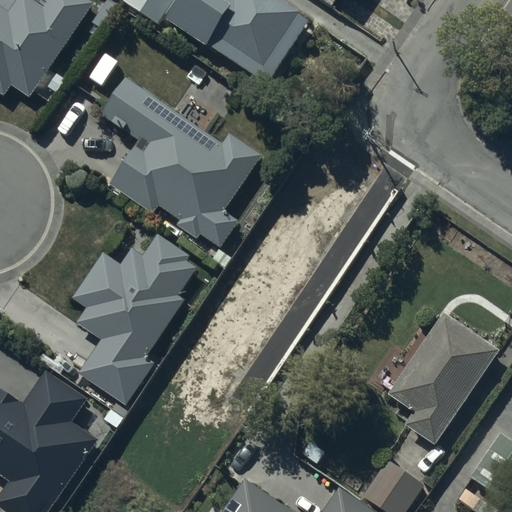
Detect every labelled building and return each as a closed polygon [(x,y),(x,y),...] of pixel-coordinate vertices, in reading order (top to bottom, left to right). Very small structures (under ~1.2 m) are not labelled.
[(62,71),(102,4),(95,0),(56,0),(50,11),(30,0),(25,0),(15,17),(0,8),(0,93),(10,100),(17,87),(37,99),(56,67),(62,71)] [(166,31),(171,23),(272,88),(316,21),(283,0),(129,0),(126,5),(166,31)] [(229,148),(129,82),(106,116),(147,143),(116,189),(159,217),(165,209),(184,222),(180,228),(203,243),(206,238),(223,250),(242,222),(231,215),(269,158),(237,136),(229,148)] [(331,173),(324,183),(281,241),(326,273),(370,212),(356,202),(362,195),(331,173)] [(85,375),(134,406),(161,364),(159,363),(196,306),(189,302),(209,271),(163,241),(149,264),(139,257),(129,273),(107,259),(78,304),(89,311),(79,327),(105,344),(85,375)] [(436,446),(501,351),(450,316),(394,397),(418,414),(408,428),(436,446)] [(30,403),(0,383),(0,473),(15,484),(0,507),(0,509),(4,511),(57,511),(102,441),(74,423),(88,401),(48,375),(30,403)] [(511,503),(511,436),(507,433),(475,480),(511,504),(511,503)] [(390,462),(366,497),(387,511),(405,511),(424,486),(390,462)] [(327,511),(297,511),(250,482),(231,511),(377,511),(341,490),(327,511)]
